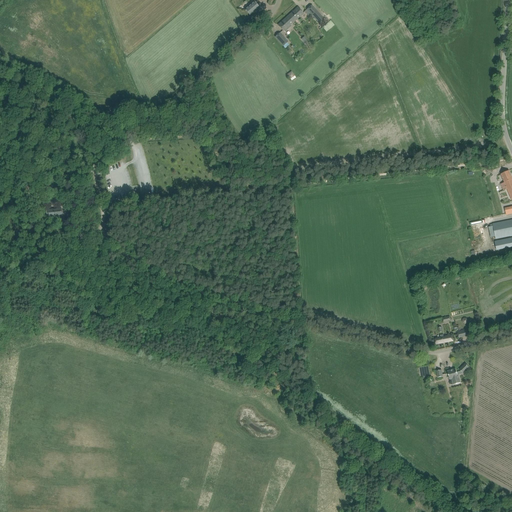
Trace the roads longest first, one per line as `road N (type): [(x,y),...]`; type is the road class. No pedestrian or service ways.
road 1 (unclassified): [(511,333),(445,351),(391,347),(180,285),(105,240),(97,164),(280,0)]
road 2 (unclassified): [(511,151),(503,126),(509,0)]
